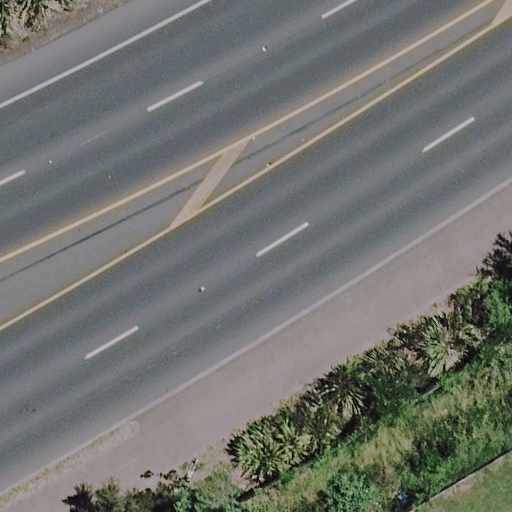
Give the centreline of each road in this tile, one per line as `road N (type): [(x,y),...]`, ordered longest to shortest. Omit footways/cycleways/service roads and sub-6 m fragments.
road 1 (primary): [(511,105),(182,316),(0,411)]
road 2 (primary): [(0,195),(362,0)]
